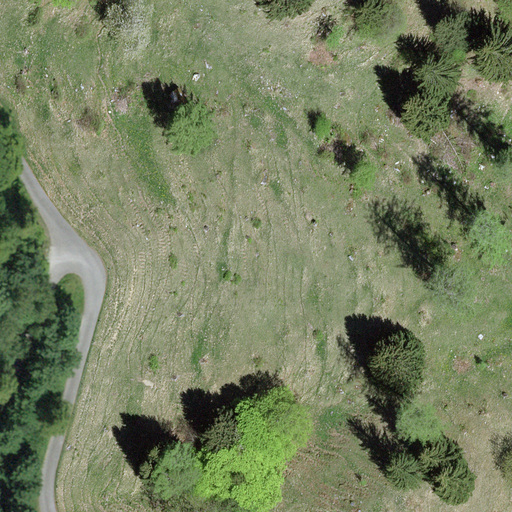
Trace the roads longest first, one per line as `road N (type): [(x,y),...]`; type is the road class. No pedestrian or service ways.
road 1 (track): [(0,130),(88,268),(95,297),(44,487),(51,511)]
road 2 (track): [(69,245),(0,415)]
